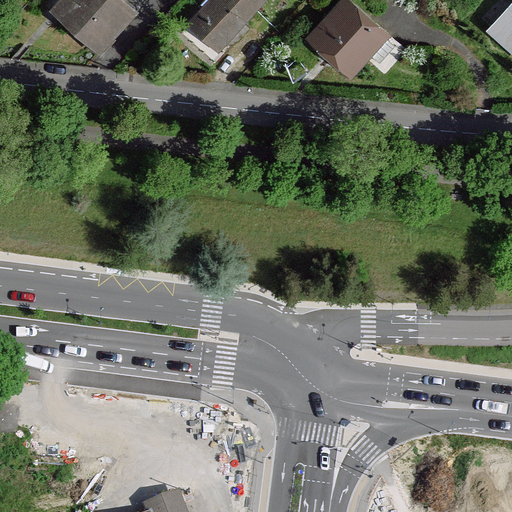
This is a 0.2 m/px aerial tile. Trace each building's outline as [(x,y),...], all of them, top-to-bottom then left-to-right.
[(98,49),(112,33),(133,9),(122,0),(65,0),(60,6),(77,23),(74,27),(98,49)] [(212,0),(190,25),(218,50),(262,0),(212,0)] [(344,1),(313,38),(352,72),(368,54),(380,65),(396,48),(344,1)] [(511,9),(494,30),(511,47),(511,9)] [(116,37),(112,33),(98,49),(102,54),(116,37)] [(196,511),(188,488),(151,501),(154,511),(196,511)]
